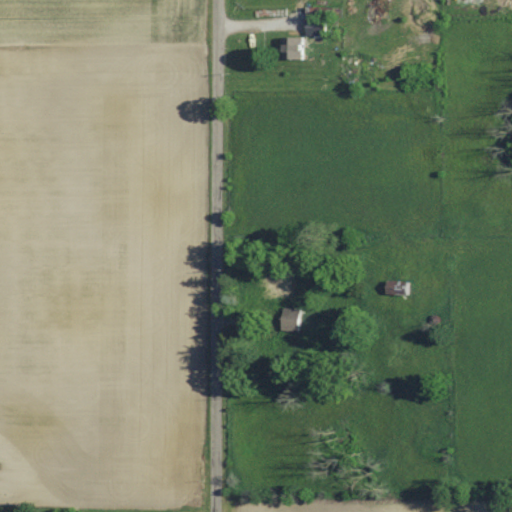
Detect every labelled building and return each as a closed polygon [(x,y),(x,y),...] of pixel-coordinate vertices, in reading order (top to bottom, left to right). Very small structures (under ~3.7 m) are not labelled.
[(342,8),(307,8),(307,38),(342,37),(342,8)] [(304,38),(284,38),(284,61),(304,61),(304,38)] [(365,56),(342,56),(342,77),(372,77),(372,64),(365,64),(365,56)] [(271,296),(292,296),(292,273),(271,273),(271,296)] [(390,295),(411,296),(412,282),(391,281),(390,295)] [(285,330),(300,331),(302,311),(287,309),(285,330)]
